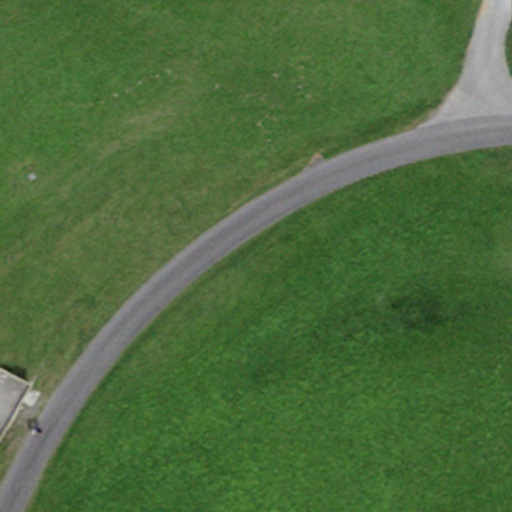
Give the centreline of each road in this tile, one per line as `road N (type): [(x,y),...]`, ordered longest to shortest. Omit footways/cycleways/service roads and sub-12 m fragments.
road 1 (unclassified): [(5,511),(78,380),(162,285),(220,237),(353,164),(511,129)]
road 2 (track): [(476,132),(497,0)]
